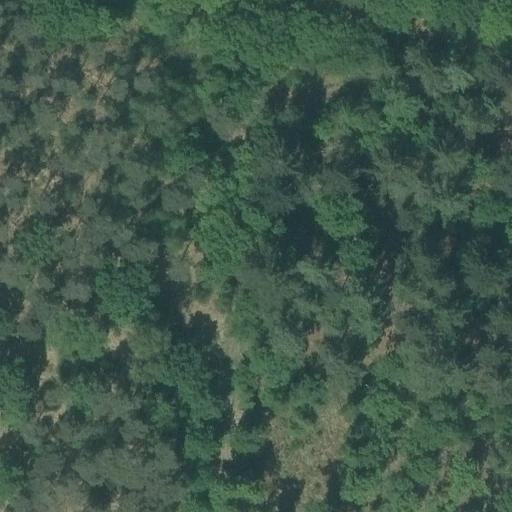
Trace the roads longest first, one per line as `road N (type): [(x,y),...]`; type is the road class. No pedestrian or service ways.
road 1 (track): [(204,511),(252,0)]
road 2 (track): [(219,348),(511,387)]
road 3 (track): [(511,55),(248,0)]
